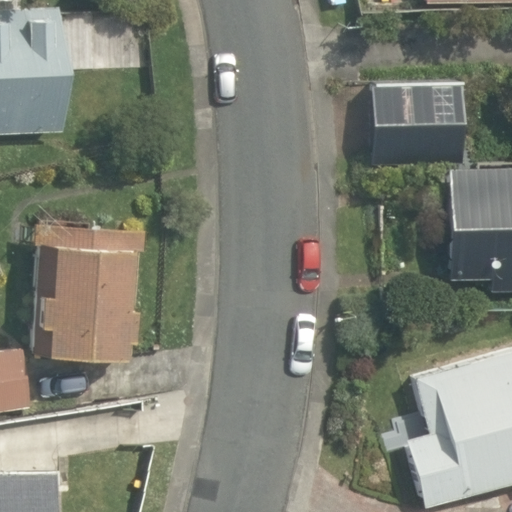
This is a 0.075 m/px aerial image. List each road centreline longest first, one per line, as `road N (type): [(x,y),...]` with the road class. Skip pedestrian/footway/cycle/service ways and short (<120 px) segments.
road 1 (residential): [(231,511),(256,421),(267,303),(269,217),(255,58)]
road 2 (residential): [(255,58),(511,55)]
